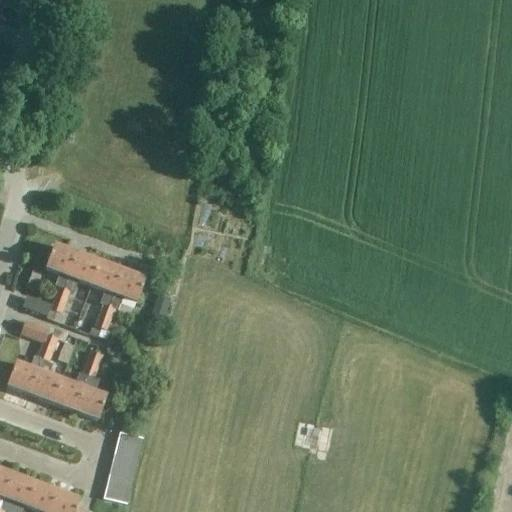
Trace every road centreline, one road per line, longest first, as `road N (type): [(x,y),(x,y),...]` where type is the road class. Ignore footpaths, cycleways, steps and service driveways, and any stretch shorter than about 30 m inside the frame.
road 1 (residential): [(0,449),(89,482),(103,446),(0,409)]
road 2 (residential): [(11,174),(25,150),(55,0)]
